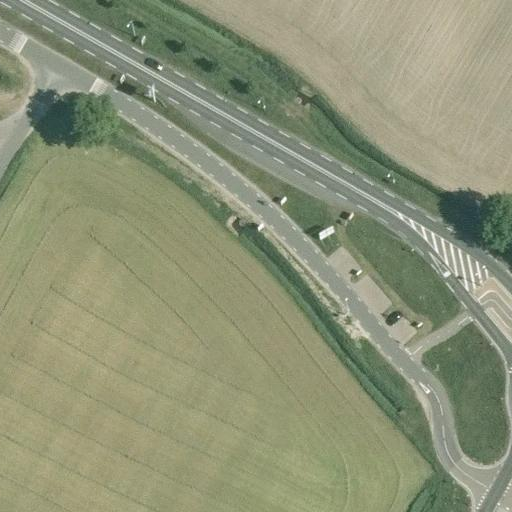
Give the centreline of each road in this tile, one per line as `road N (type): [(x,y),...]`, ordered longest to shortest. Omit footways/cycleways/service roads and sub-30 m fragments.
road 1 (unclassified): [(58,65),(270,214),(402,361)]
road 2 (primary): [(361,191),(22,0)]
road 3 (primary): [(361,191),(412,234),(511,356)]
road 4 (primary): [(511,283),(445,231),(361,191)]
road 5 (unclassified): [(493,493),(450,460),(437,399),(402,361)]
